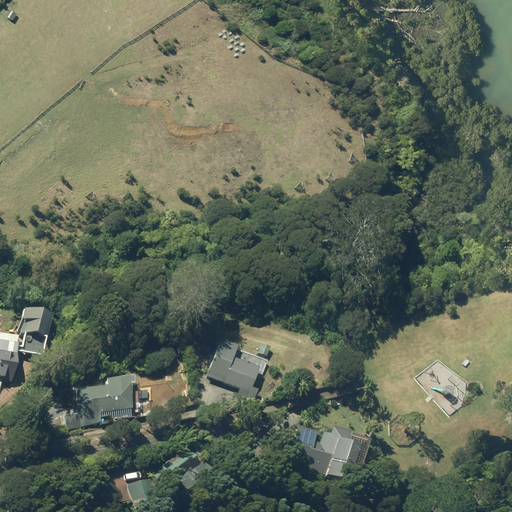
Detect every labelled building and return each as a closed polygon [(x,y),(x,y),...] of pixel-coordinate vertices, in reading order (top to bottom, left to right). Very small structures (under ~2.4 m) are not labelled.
[(0,394),(2,382),(12,384),(16,354),(42,358),(45,341),(47,341),(50,320),(21,316),(19,325),(22,325),(20,337),(0,334),(0,394)] [(236,401),(252,405),(258,392),(252,390),(260,370),(233,360),(238,349),(220,342),(207,378),(240,390),(236,401)] [(270,348),(261,345),(257,354),(267,358),(270,348)] [(64,416),(65,432),(102,428),(101,414),(134,412),(131,387),(134,386),(133,379),(106,382),(106,388),(75,392),(78,415),(64,416)] [(175,410),(190,406),(187,394),(173,398),(175,410)] [(298,426),(293,445),(288,444),(281,464),(286,466),(303,471),(326,478),(325,479),(349,486),(353,473),(361,475),(371,443),(350,437),(351,434),(333,428),(331,436),(323,434),(317,453),(311,451),(317,432),(298,426)] [(169,488),(183,505),(217,478),(191,445),(162,467),(161,466),(150,475),(163,493),(169,488)] [(126,487),(133,511),(135,511),(159,506),(152,480),(126,487)]
